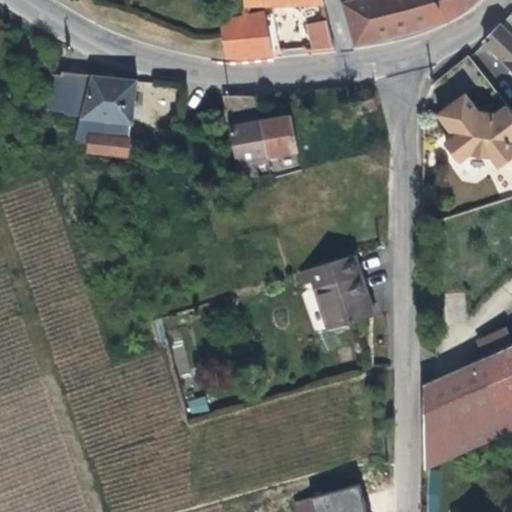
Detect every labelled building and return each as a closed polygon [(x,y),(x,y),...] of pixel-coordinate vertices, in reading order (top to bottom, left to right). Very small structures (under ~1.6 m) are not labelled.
[(220,22),(228,59),(275,54),(263,3),(323,3),(322,0),(245,0),(247,16),(220,22)] [(356,0),(343,4),(356,46),(451,19),(475,3),(472,0),(356,0)] [(511,12),(499,24),(511,38),(511,12)] [(335,47),(327,21),(310,25),(318,49),(335,47)] [(511,38),(499,24),(484,37),(511,70),(511,38)] [(59,71),(53,71),(48,107),(80,115),(75,140),(89,141),(89,134),(126,138),(127,124),(131,125),(135,79),(59,69),(59,71)] [(139,83),(137,108),(172,111),(174,86),(139,83)] [(353,109),(373,106),(370,88),(350,91),(353,109)] [(511,117),(502,104),(494,111),(473,108),(461,92),(434,112),(449,135),(441,142),(455,160),(465,153),(487,157),(495,169),(511,156),(511,151),(509,147),(511,144),(511,117)] [(255,162),(267,160),(267,155),(261,121),(256,94),(222,93),(232,160),(234,160),(236,178),(256,174),(255,162)] [(267,155),(297,150),(292,116),(261,121),(267,155)] [(124,156),(126,138),(89,134),(89,141),(87,152),(124,156)] [(371,316),(369,310),(351,254),(295,272),(299,286),(311,282),(321,315),(327,313),(332,328),(369,316),(371,316)] [(326,330),(332,328),(327,313),(321,315),(326,330)] [(485,334),(493,350),(511,341),(511,322),(511,321),(485,334)] [(437,425),(428,440),(427,465),(511,426),(511,341),(493,350),(434,379),(447,420),(437,425)] [(206,398),(186,399),(187,413),(207,412),(206,398)]
